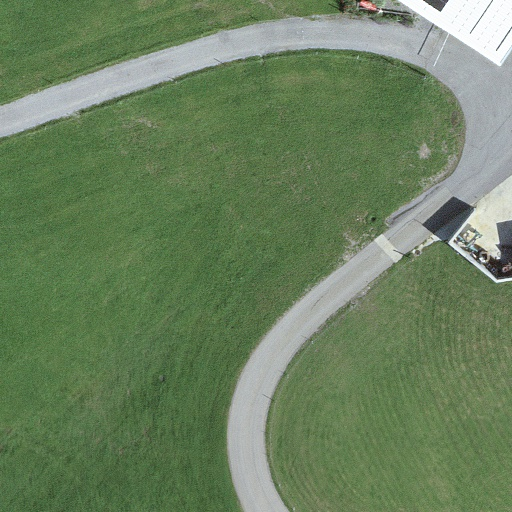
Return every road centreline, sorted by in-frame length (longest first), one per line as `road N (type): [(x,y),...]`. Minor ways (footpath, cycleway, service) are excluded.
road 1 (track): [(0,123),(174,59),(321,31),(439,51),(493,89),(511,72)]
road 2 (unclassified): [(493,89),(499,127),(480,168),(314,308),(258,377),(246,444),(267,511)]
